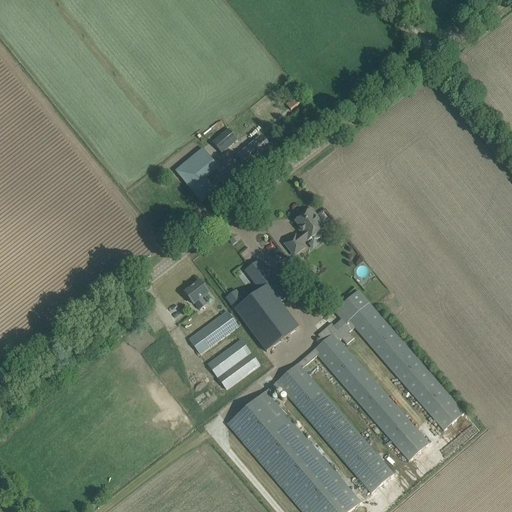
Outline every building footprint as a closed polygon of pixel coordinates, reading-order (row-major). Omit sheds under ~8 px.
[(286,105),(291,111),(300,104),(296,98),(286,105)] [(229,131),(212,143),(221,154),(237,142),(229,131)] [(237,157),(248,170),(272,150),(261,137),(237,157)] [(188,162),(175,172),(201,204),(216,192),(206,180),(219,169),(203,149),(188,162)] [(311,210),(295,222),(299,227),(297,228),(302,234),(296,238),(295,236),(285,245),(294,257),(305,248),(302,245),(307,241),(308,242),(313,238),(315,240),(318,240),(320,239),(322,237),(322,234),(321,231),(325,228),(311,210)] [(237,290),(225,299),(266,353),(299,328),(268,287),(274,282),(276,281),(262,263),(248,274),(261,292),(246,303),(237,290)] [(185,294),(194,305),(195,304),(200,311),(207,306),(202,299),(208,294),(200,282),(185,294)] [(302,511),(350,511),(361,503),(270,398),(281,389),(371,495),(394,474),(303,369),(318,356),(410,462),(429,445),(340,341),(342,340),(347,346),(354,339),(349,333),(356,328),(445,431),(465,414),(359,291),(334,313),(345,325),(338,331),(332,324),(318,336),(324,343),(230,424),(302,511)] [(200,356),(239,328),(228,313),(189,341),(200,356)] [(261,367),(241,341),(207,366),(227,392),(261,367)]
